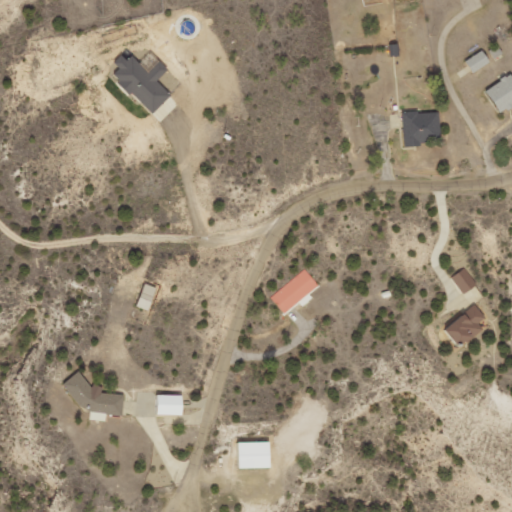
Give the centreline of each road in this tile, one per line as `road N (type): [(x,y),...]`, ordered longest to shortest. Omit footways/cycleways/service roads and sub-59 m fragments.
road 1 (residential): [(185,511),(271,235),(324,194),(511,185)]
road 2 (residential): [(271,235),(244,259),(19,263),(0,240)]
